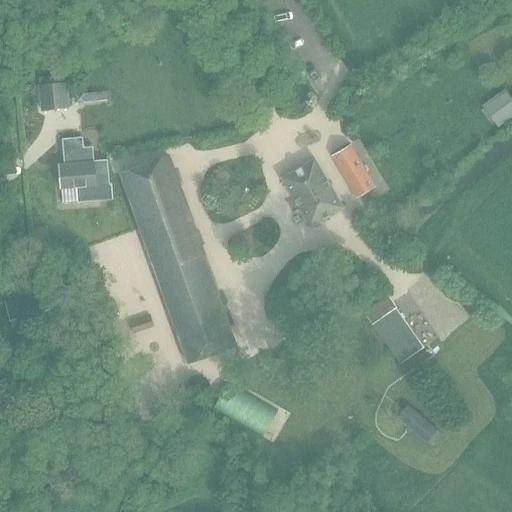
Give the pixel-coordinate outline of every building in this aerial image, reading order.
[(66,81),(38,84),(40,110),(68,107),(66,81)] [(64,138),(64,144),(66,160),(61,161),(62,185),(78,184),(79,197),(109,195),(108,182),(105,182),(104,173),(93,174),(91,144),(81,145),(81,137),(64,138)] [(352,144),(334,154),(358,195),(375,185),(352,144)] [(187,362),(235,345),(167,152),(118,169),(187,362)] [(310,224),(343,205),(314,156),(282,175),(310,224)] [(422,346),(395,307),(396,307),(387,294),(363,311),(399,363),(422,346)]
